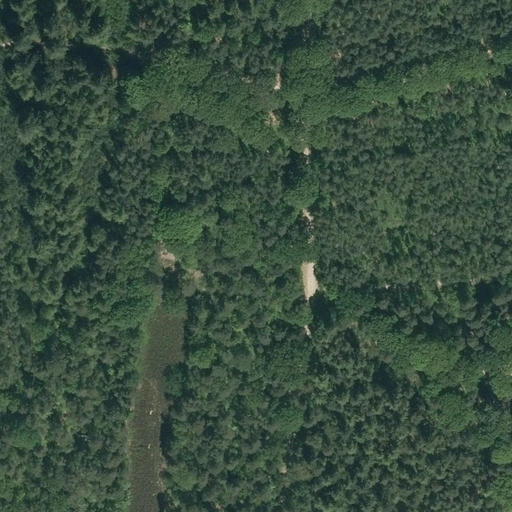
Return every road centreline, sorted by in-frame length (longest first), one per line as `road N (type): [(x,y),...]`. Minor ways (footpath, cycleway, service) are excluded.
road 1 (track): [(0,43),(47,43),(301,82)]
road 2 (track): [(311,296),(277,511)]
road 3 (track): [(511,33),(301,82)]
road 4 (track): [(301,82),(311,296)]
road 5 (track): [(511,279),(311,296)]
